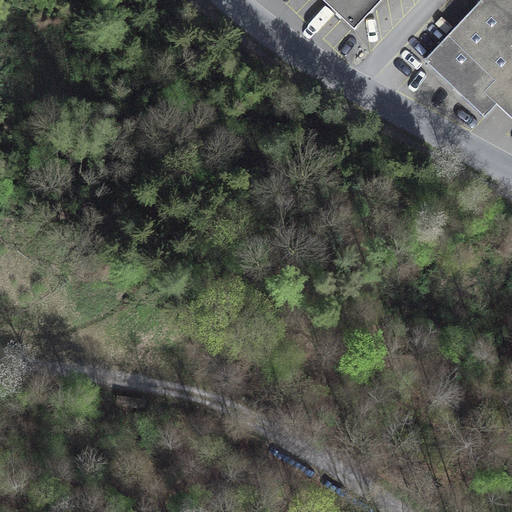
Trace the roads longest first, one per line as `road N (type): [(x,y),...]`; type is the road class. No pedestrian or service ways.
road 1 (track): [(392,511),(262,422),(208,396),(0,347)]
road 2 (unclassified): [(229,0),(289,49),(511,173)]
